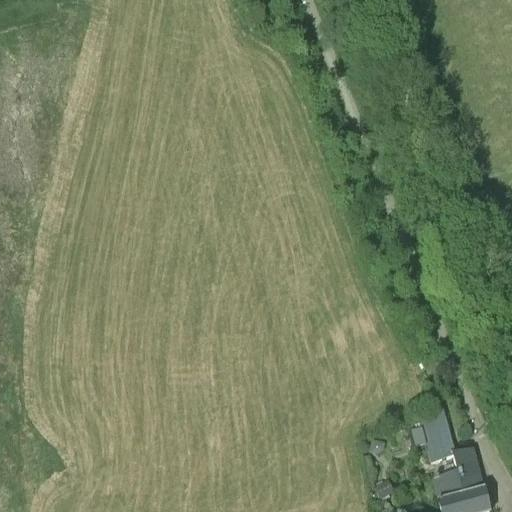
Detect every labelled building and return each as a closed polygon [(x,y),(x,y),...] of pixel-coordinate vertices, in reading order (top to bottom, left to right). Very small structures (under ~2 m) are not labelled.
[(430,466),(453,460),(453,458),(454,458),(443,415),(419,423),(421,432),(425,449),(430,466)] [(425,449),(421,432),(411,434),(415,452),(425,449)] [(383,447),(370,444),(367,457),(372,458),(382,452),(383,447)] [(453,458),(453,460),(457,476),(433,482),(438,504),(440,511),(486,511),(472,454),(454,459),(454,458),(453,458)] [(375,490),(380,502),(395,495),(389,483),(375,490)]
